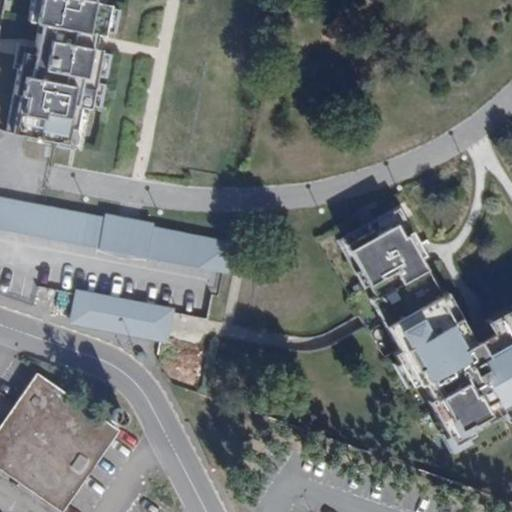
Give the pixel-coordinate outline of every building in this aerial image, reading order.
[(22,47),(6,132),(72,145),(79,106),(89,108),(90,106),(94,82),(96,76),(100,52),(101,49),(93,48),(95,39),(102,40),(104,30),(109,8),(109,5),(93,2),(93,0),(31,0),(27,21),(39,23),(34,49),(22,47)] [(119,10),(109,8),(104,30),(114,31),(119,10)] [(110,54),(100,52),(96,76),(105,77),(110,54)] [(104,84),(94,82),(90,106),(100,108),(104,84)] [(0,228),(97,248),(102,222),(0,201),(0,228)] [(423,254),(402,217),(392,222),(386,211),(365,222),(368,228),(343,243),(357,269),(352,271),(361,286),(366,284),(372,295),(368,298),(396,349),(391,351),(404,374),(409,371),(416,383),(420,381),(436,409),(432,411),(450,443),(470,431),(468,427),(499,409),(501,413),(511,407),(511,311),(486,326),(488,330),(470,341),(456,316),(449,319),(436,295),(438,293),(423,267),(416,271),(411,261),(423,254)] [(151,231),(152,228),(103,219),(102,222),(97,248),(146,257),(151,231)] [(222,272),(228,246),(151,231),(146,257),(222,272)] [(458,315),(444,290),(438,293),(436,295),(449,319),(456,316),(458,315)] [(74,322),(163,338),(167,312),(78,295),(74,322)] [(0,424),(0,469),(61,511),(118,429),(35,373),(14,403),(34,418),(20,438),(0,424)] [(34,418),(14,403),(0,423),(0,424),(20,438),(34,418)] [(511,407),(501,413),(504,419),(511,414),(511,407)]
